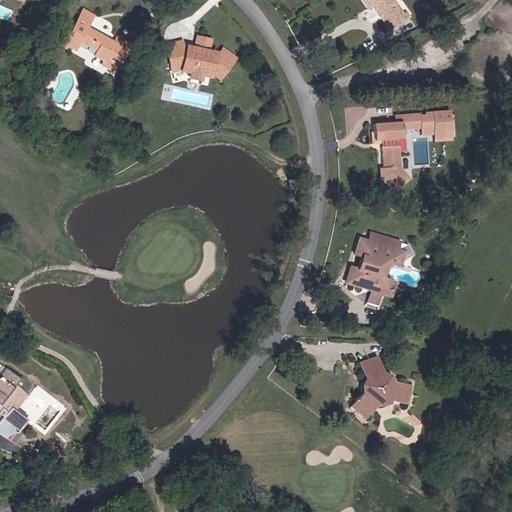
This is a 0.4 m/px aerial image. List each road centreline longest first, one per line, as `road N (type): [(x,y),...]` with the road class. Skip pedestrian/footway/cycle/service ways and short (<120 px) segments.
road 1 (residential): [(47,511),(173,462),(239,387),(288,312),(320,235),(325,158),(307,91),(250,0)]
road 2 (unknown): [(307,91),(381,76),(485,26)]
